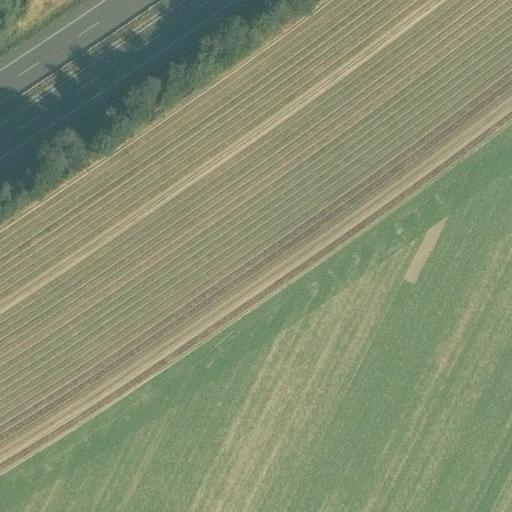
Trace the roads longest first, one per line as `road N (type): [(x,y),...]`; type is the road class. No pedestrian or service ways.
road 1 (motorway): [(0,135),(202,0)]
road 2 (motorway): [(124,0),(0,83)]
